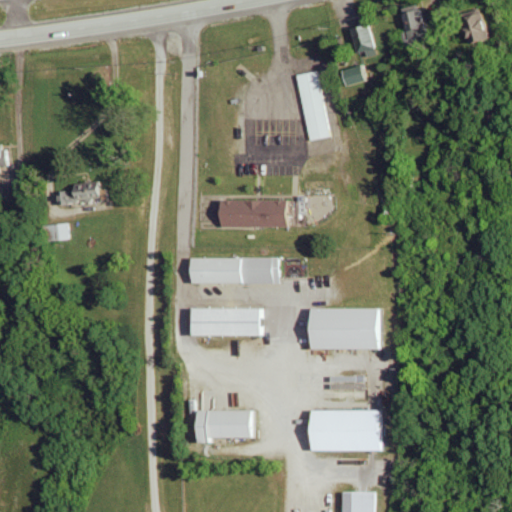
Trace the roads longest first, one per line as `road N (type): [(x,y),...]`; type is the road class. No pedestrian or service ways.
road 1 (residential): [(306,499),(276,401),(247,377),(184,347),(186,14)]
road 2 (residential): [(154,18),(163,128),(151,298),(155,511)]
road 3 (primary): [(0,37),(255,0)]
